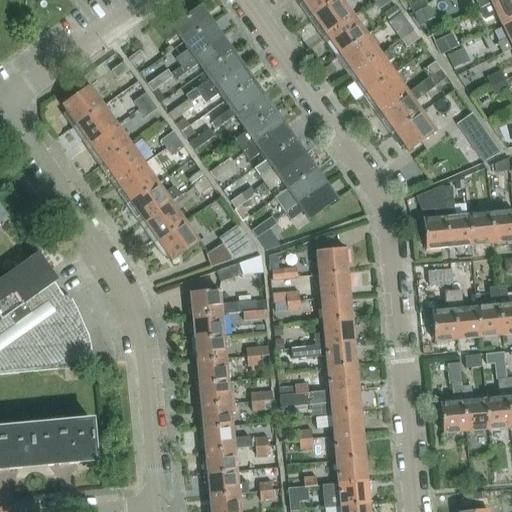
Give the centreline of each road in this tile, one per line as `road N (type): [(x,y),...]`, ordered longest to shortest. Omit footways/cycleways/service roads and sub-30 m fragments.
road 1 (residential): [(415,511),(387,215),(241,0)]
road 2 (residential): [(156,508),(131,312),(58,179),(2,104)]
road 3 (residential): [(2,104),(150,0)]
